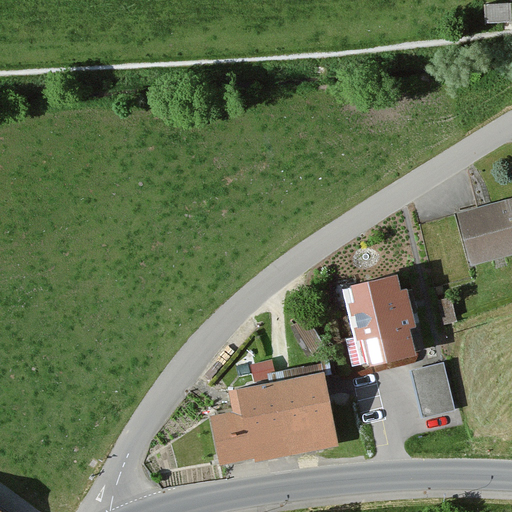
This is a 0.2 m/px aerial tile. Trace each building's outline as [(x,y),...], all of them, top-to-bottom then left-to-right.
[(511,10),(511,3),(484,4),(485,22),(511,20),(511,10)] [(511,201),(458,214),(470,267),(511,257),(511,201)] [(396,279),(344,291),(363,372),(418,359),(396,279)] [(443,363),(411,371),(422,417),(454,410),(443,363)] [(242,409),(214,413),(223,466),(339,445),(327,377),(239,392),(242,409)]
